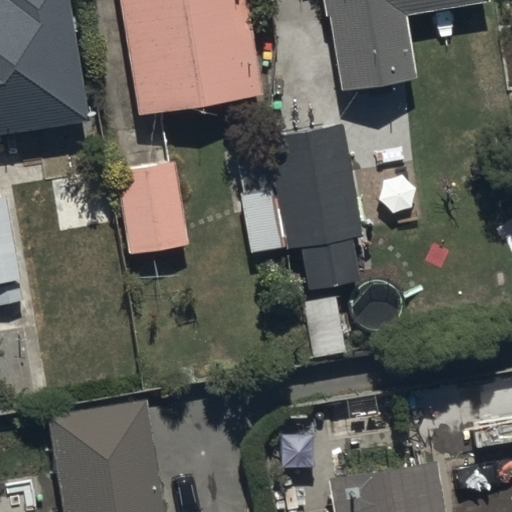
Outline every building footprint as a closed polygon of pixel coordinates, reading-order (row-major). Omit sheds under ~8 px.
[(81,96),(65,0),(0,0),(0,135),(1,144),(43,137),(37,103),(81,96)] [(258,75),(245,0),(116,0),(133,96),(258,75)] [(321,0),(333,70),(401,59),(410,128),(511,108),(511,70),(502,13),(404,33),(398,0),(321,0)] [(357,221),(339,112),(267,124),(268,135),(231,141),(247,236),(279,231),(280,237),(295,235),(302,274),(357,265),(350,222),(357,221)] [(170,146),(111,153),(121,237),(180,230),(170,146)] [(0,261),(12,260),(0,182),(0,181),(0,261)] [(164,510),(142,385),(42,402),(60,503),(6,511),(167,511),(167,510),(164,510)] [(323,459),(330,511),(441,511),(431,442),(323,459)]
